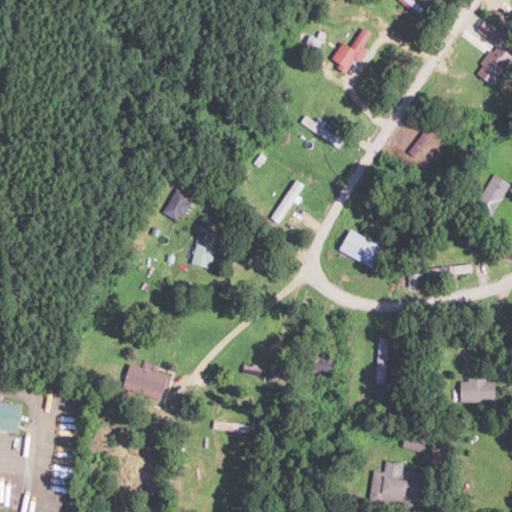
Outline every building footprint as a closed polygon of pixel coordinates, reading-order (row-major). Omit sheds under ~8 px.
[(419,6),(411,0),(396,0),(413,14),(419,6)] [(354,60),(371,33),(360,27),(347,47),(338,41),(326,61),(342,71),(351,58),(354,60)] [(510,57),(493,44),(471,71),(487,85),(510,57)] [(333,134),(305,115),(300,121),(329,141),(333,134)] [(442,160),(452,141),(446,138),(435,157),(442,160)] [(508,184),(491,175),(474,206),(490,216),(508,184)] [(268,217),(278,224),(304,186),(294,179),(268,217)] [(188,197),(173,187),(158,211),(173,221),(188,197)] [(383,248),(348,229),(337,249),(372,269),(383,248)] [(207,268),(212,249),(193,243),(188,263),(207,268)] [(333,373),(333,355),(310,355),(310,373),(333,373)] [(162,394),(168,376),(128,364),(123,382),(162,394)] [(364,500),(413,507),(418,477),(398,474),(399,463),(380,460),(379,471),(369,470),(364,500)]
